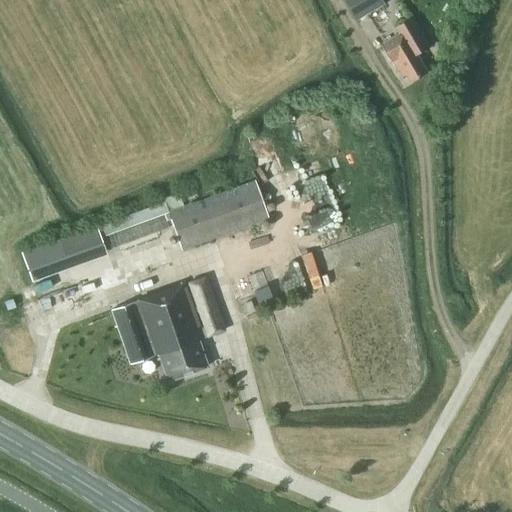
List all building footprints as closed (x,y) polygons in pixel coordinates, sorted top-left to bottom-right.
[(382,0),(344,0),(357,21),(368,14),(385,4),(382,0)] [(430,46),(413,17),(397,27),(401,33),(386,42),(383,43),(386,47),(386,50),(388,54),(391,56),(403,76),(407,73),(412,81),(428,72),(418,54),(430,46)] [(109,250),(171,227),(181,249),(268,218),(254,180),(183,206),(179,194),(163,200),(164,202),(100,226),(109,250)] [(96,230),(20,257),(29,286),(29,287),(32,286),(108,259),(96,230)] [(316,286),(326,284),(319,249),(309,251),(316,286)] [(158,354),(167,380),(207,366),(202,354),(197,340),(223,330),(205,276),(188,282),(196,307),(193,308),(184,284),(111,309),(130,363),(158,354)] [(245,302),(249,312),(254,310),(251,300),(245,302)]
